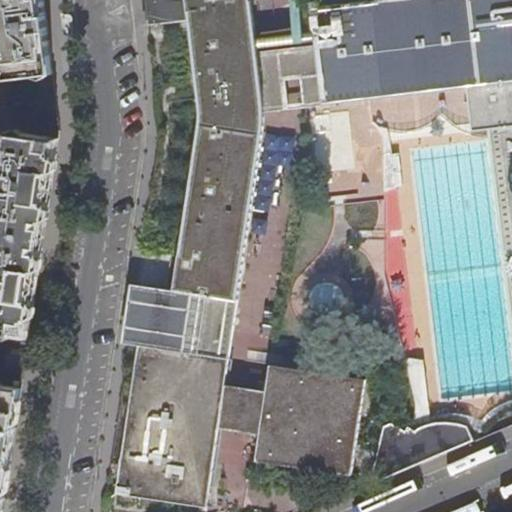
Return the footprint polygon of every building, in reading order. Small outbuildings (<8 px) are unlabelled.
[(15,80),(16,90),(34,87),(33,78),(54,76),(49,35),(44,0),(0,0),(0,55),(3,81),(15,80)] [(201,119),(175,290),(155,287),(150,320),(234,330),(264,134),(265,127),(264,113),(289,108),(282,50),(259,53),(252,0),(145,0),(146,4),(148,26),(191,21),(201,110),(201,119)] [(511,0),(387,0),(379,1),(295,12),(305,106),(467,87),(472,134),(461,135),(461,129),(386,138),(378,128),(375,125),(374,126),(378,131),(381,135),(384,144),(386,278),(415,402),(416,410),(415,417),(413,424),(410,429),(417,433),(430,429),(444,426),(449,426),(458,427),(475,430),(482,433),(495,421),(501,416),(511,410),(511,0)] [(8,337),(15,338),(15,335),(30,338),(32,319),(57,153),(59,139),(9,132),(0,192),(0,333),(9,335),(8,337)] [(268,391),(226,385),(234,330),(150,320),(146,346),(140,345),(117,494),(177,502),(208,506),(220,428),(261,435),(257,461),(353,475),(367,380),(272,365),(268,391)] [(0,511),(4,511),(7,498),(22,388),(6,386),(4,381),(0,380),(0,511)]
